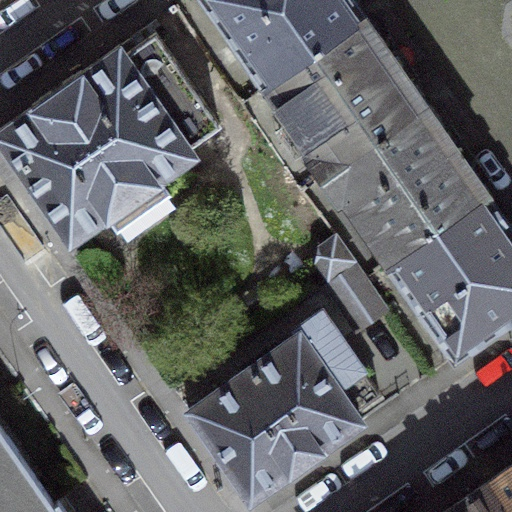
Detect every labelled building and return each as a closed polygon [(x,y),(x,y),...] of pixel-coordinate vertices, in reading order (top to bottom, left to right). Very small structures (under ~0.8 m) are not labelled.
[(364,13),(353,0),(203,0),(264,83),(364,13)] [(421,95),(364,13),(264,83),(310,148),(306,151),(322,174),(426,102),(421,95)] [(218,123),(153,31),(123,52),(117,44),(0,126),(0,138),(70,237),(105,212),(117,229),(168,193),(157,177),(194,151),(188,144),(218,123)] [(430,108),(426,102),(322,174),(338,198),(342,195),(388,261),(488,192),(430,108)] [(511,315),(511,226),(488,192),(388,261),(455,356),(511,315)] [(318,245),(315,262),(327,278),(351,261),(354,259),(336,232),(318,245)] [(327,278),(324,279),(356,326),(383,308),(351,261),(327,278)] [(295,327),(298,332),(183,409),(250,511),(367,425),(353,409),(378,392),(320,309),(295,327)] [(52,502),(0,428),(0,511),(65,511),(57,499),(52,502)] [(511,462),(489,478),(511,511),(511,462)] [(442,511),(511,511),(489,478),(442,511)]
